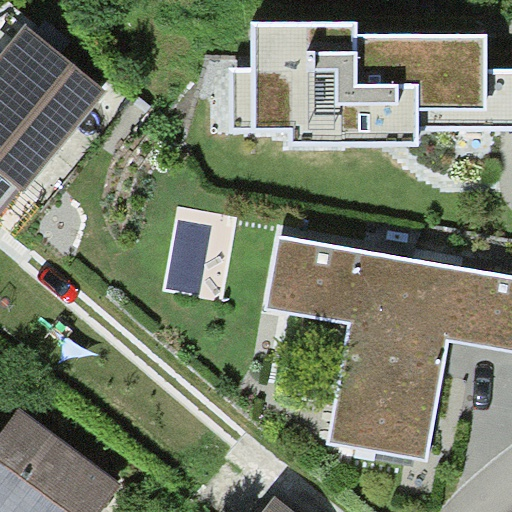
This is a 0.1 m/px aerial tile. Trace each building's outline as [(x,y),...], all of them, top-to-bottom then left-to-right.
[(511,70),(486,71),(486,37),(357,37),(357,22),(256,21),(256,72),(233,72),(233,131),(286,131),(286,147),(402,148),(417,148),(418,127),(511,127),(511,70)] [(25,185),(102,88),(24,26),(0,55),(0,199),(17,179),(25,185)] [(511,351),(511,275),(275,233),(260,314),(345,329),(324,445),(427,464),(449,340),(511,351)] [(0,511),(99,511),(120,484),(18,409),(0,433),(0,511)] [(296,511),(273,493),(257,511),(296,511)]
